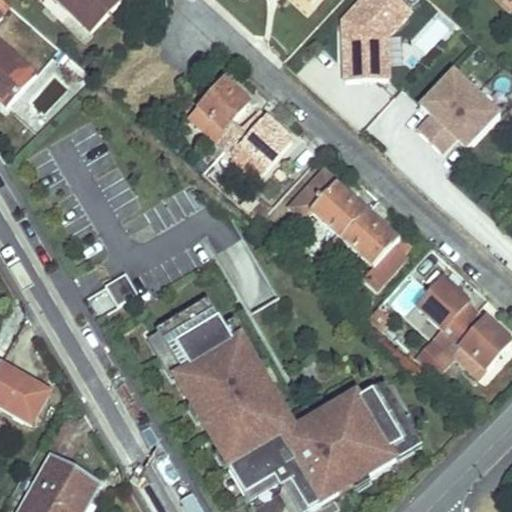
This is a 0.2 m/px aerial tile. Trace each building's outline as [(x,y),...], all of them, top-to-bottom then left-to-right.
[(40,0),(41,0),(58,0),(93,34),(125,0),(40,0)] [(342,0),(345,83),(398,81),(395,0),(342,0)] [(432,49),(443,37),(431,27),(420,38),(432,49)] [(37,78),(0,43),(0,102),(7,110),(37,78)] [(445,158),(458,145),(468,154),(505,117),(456,69),(419,107),(430,117),(416,130),(445,158)] [(215,144),(224,152),(243,132),(234,123),(246,110),(235,100),(238,96),(226,85),(192,122),(215,144)] [(235,100),(246,110),(249,107),(238,96),(235,100)] [(235,164),(257,185),(293,146),(268,123),(251,140),(243,132),(224,152),(236,163),(235,164)] [(206,153),(215,161),(224,152),(215,144),(206,153)] [(364,219),(350,206),(354,202),(324,175),(290,212),(305,225),(313,217),(338,239),(331,245),(337,250),(364,219)] [(364,219),(368,215),(354,202),(350,206),(364,219)] [(250,219),(259,226),(270,213),(262,206),(250,219)] [(368,215),(364,219),(378,233),(382,229),(368,215)] [(362,283),(375,294),(406,259),(394,248),(399,243),(382,229),(378,233),(364,219),(337,250),(343,255),(348,249),(373,271),(362,283)] [(101,291),(113,312),(139,297),(127,276),(101,291)] [(413,279),(391,305),(406,318),(428,292),(413,279)] [(425,352),(436,362),(478,315),(445,284),(419,312),(428,321),(442,334),(434,342),(425,352)] [(242,344),(234,349),(209,306),(158,337),(182,377),(175,382),(193,412),(198,409),(206,422),(201,425),(221,458),(226,455),(234,468),(229,471),(248,503),(277,485),(283,496),(293,490),(306,511),(318,511),(355,491),(352,486),(367,478),(369,482),(399,464),(394,455),(417,441),(386,389),(346,414),(342,408),(325,418),(328,424),(315,432),(312,426),(288,441),(275,421),(285,415),(268,387),(263,390),(254,375),(259,372),(242,344)] [(379,330),(391,319),(382,312),(371,324),(379,330)] [(436,362),(447,372),(456,362),(464,354),(486,375),(511,347),(511,346),(499,334),(496,338),(484,327),(487,323),(478,315),(436,362)] [(420,330),(434,342),(442,334),(428,321),(420,330)] [(484,327),(496,338),(499,334),(487,323),(484,327)] [(182,377),(158,337),(150,341),(175,382),(182,377)] [(456,362),(479,383),(486,375),(464,354),(456,362)] [(0,409),(31,428),(49,397),(0,367),(0,409)] [(423,450),(417,441),(394,455),(399,464),(423,450)] [(86,511),(101,487),(53,459),(22,511),(86,511)] [(277,485),(248,503),(253,511),(306,511),(293,490),(283,496),(277,485)]
